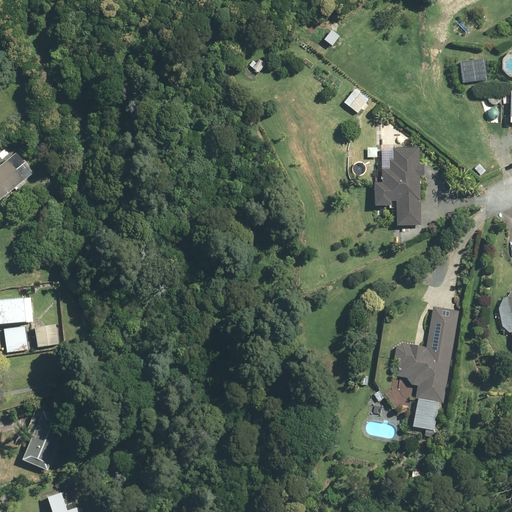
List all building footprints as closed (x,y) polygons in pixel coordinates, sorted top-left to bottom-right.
[(511,93),(511,123),(511,52),(510,53),(509,53),(509,54),(508,54),(507,55),(506,55),(506,56),(505,57),(504,57),(504,58),(503,59),(503,60),(503,61),(502,62),(502,63),(502,64),(502,65),(502,66),(502,67),(502,68),(502,69),(503,70),(503,71),(503,72),(504,72),(504,73),(505,74),(505,75),(506,75),(507,76),(508,77),(509,78),(510,78),(511,78),(511,93)] [(484,60),(460,64),(462,84),(487,80),(484,60)] [(356,89),(344,103),(358,115),(370,101),(356,89)] [(421,226),(420,176),(425,176),(425,164),(420,165),(419,149),(394,149),(394,146),(382,146),(382,182),(374,182),(374,207),(391,207),(391,202),(397,202),(397,227),(421,226)] [(0,202),(34,173),(16,153),(0,166),(0,202)] [(511,290),(505,292),(499,310),(503,328),(511,334),(511,290)] [(0,301),(0,326),(33,323),(31,298),(0,301)] [(427,347),(403,343),(402,343),(402,344),(401,344),(400,344),(400,345),(399,345),(399,346),(398,346),(398,347),(397,348),(397,349),(396,350),(396,351),(396,352),(396,353),(396,354),(396,355),(396,356),(396,357),(397,357),(397,358),(397,359),(398,360),(399,361),(400,361),(397,376),(408,378),(408,379),(408,380),(409,381),(409,382),(410,383),(411,384),(412,385),(413,385),(414,385),(414,386),(415,386),(416,386),(417,386),(418,386),(416,399),(419,399),(414,428),(434,431),(439,402),(444,403),(459,312),(434,308),(427,347)] [(35,325),(39,349),(60,346),(56,322),(35,325)] [(28,350),(25,327),(4,330),(8,354),(28,350)] [(47,471),(70,416),(38,403),(29,425),(37,428),(23,461),(47,471)] [(75,511),(66,489),(49,496),(54,510),(50,511),(49,511),(75,511)]
